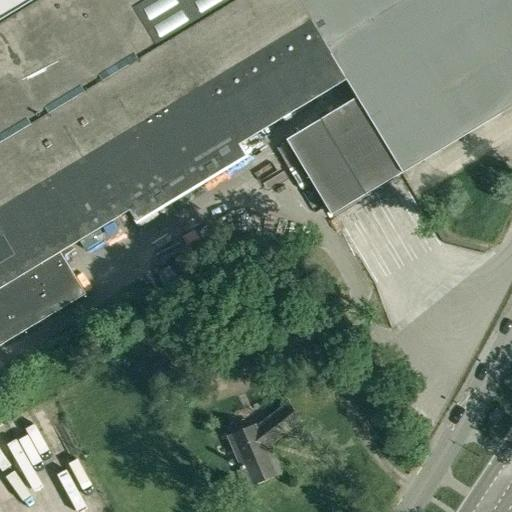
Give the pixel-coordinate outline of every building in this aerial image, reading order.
[(511,0),(43,0),(0,26),(0,345),(85,294),(60,253),(129,211),(137,224),(247,158),(239,145),(271,126),(345,82),(356,100),(285,142),(291,151),(287,153),(292,161),(295,164),(298,162),(331,217),(402,174),(511,107),(511,0)] [(0,0),(0,20),(33,0),(0,0)] [(241,342),(222,353),(232,371),(243,365),(241,360),(249,356),(241,342)] [(154,372),(166,398),(181,391),(168,365),(154,372)] [(233,434),(228,436),(241,467),(239,468),(248,488),(279,475),(267,446),(301,420),(289,404),(256,429),(254,425),(245,429),(241,421),(230,426),(233,434)]
